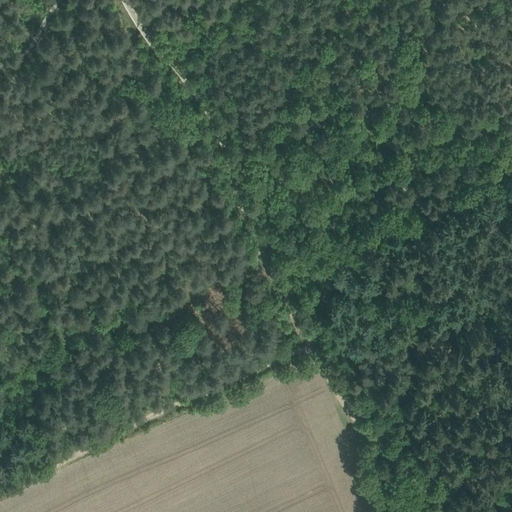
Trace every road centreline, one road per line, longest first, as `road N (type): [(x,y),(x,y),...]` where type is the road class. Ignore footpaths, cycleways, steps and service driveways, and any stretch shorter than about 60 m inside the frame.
road 1 (track): [(306,343),(0,488)]
road 2 (track): [(259,244),(306,343),(439,511)]
road 3 (track): [(171,60),(219,134),(244,204)]
